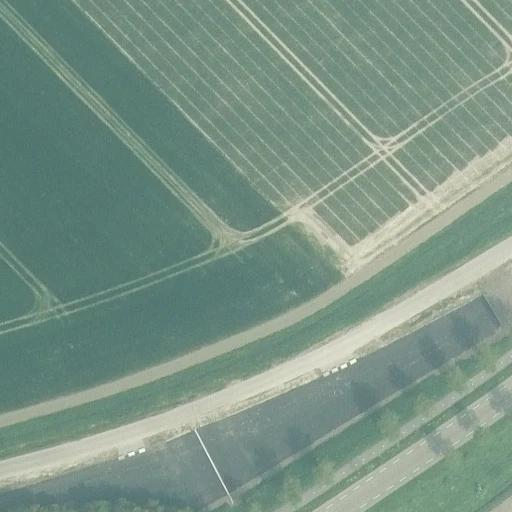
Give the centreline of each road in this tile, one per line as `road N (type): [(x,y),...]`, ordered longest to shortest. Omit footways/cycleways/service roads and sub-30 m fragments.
road 1 (unclassified): [(511,248),(321,355),(182,412),(0,465)]
road 2 (tertiary): [(337,511),(511,389)]
